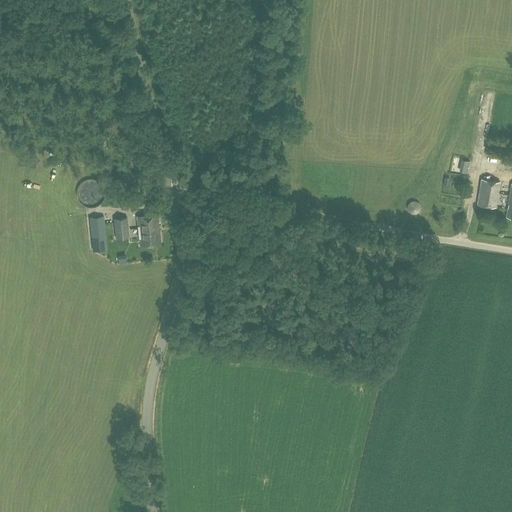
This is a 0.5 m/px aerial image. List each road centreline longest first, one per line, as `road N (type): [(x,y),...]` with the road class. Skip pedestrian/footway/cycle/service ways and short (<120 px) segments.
road 1 (unclassified): [(511,251),(171,190)]
road 2 (unclassified): [(153,511),(150,385),(181,264),(171,190)]
road 3 (unclassified): [(171,190),(126,0)]
